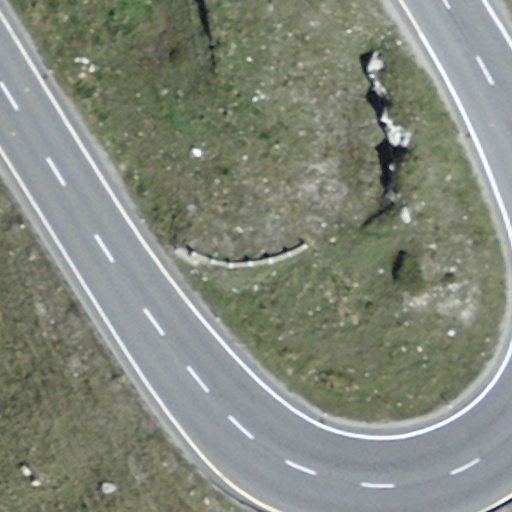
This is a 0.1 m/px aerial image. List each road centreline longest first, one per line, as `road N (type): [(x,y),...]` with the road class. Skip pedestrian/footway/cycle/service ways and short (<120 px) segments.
road 1 (primary): [(511,434),(485,459),(417,484),(329,478),(261,444),(195,381),(0,85)]
road 2 (primary): [(440,0),(511,120)]
